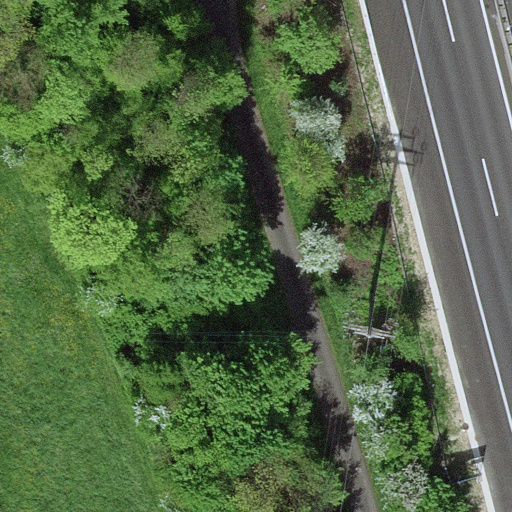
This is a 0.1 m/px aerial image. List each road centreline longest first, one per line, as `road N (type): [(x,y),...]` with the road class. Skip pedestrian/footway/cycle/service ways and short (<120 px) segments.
road 1 (unclassified): [(241,0),(368,511)]
road 2 (motorway): [(441,0),(511,273)]
